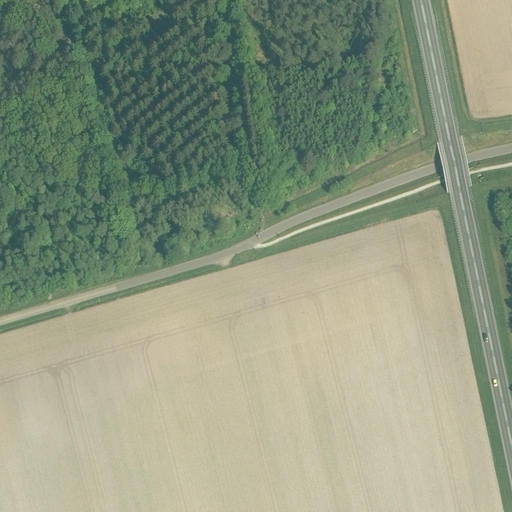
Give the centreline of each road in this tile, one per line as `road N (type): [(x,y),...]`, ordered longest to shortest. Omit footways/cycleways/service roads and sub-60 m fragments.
road 1 (unclassified): [(0,321),(229,254),(381,187),(511,149)]
road 2 (trunk): [(511,446),(420,0)]
